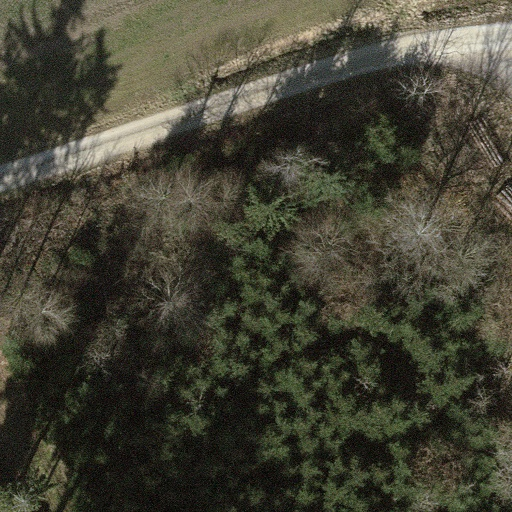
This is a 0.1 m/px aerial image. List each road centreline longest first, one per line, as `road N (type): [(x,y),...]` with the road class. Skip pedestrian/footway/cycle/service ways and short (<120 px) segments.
road 1 (track): [(0,180),(426,44),(511,34)]
road 2 (track): [(0,388),(60,511)]
